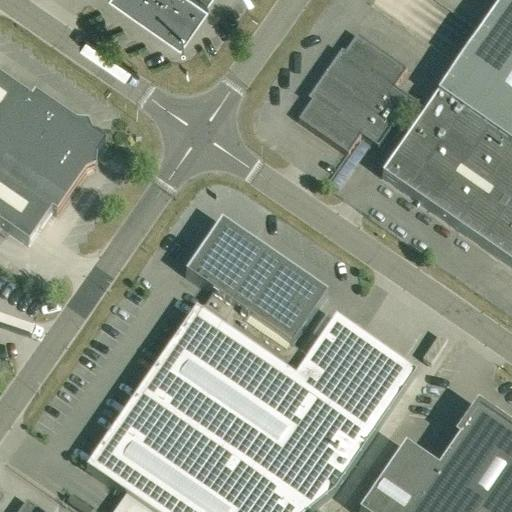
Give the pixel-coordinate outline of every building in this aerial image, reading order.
[(208,0),(118,0),(169,36),(184,15),(194,21),(208,0)] [(511,0),(501,0),(505,2),(427,115),(394,92),(406,73),(357,39),(344,57),(341,55),(307,103),(310,105),(297,124),(347,158),(360,140),(377,152),(406,110),(422,122),(381,180),(511,270),(511,0)] [(31,102),(0,81),(0,228),(28,248),(51,215),(56,218),(90,168),(85,165),(95,160),(96,161),(99,156),(105,147),(92,138),(91,138),(81,137),(84,132),(34,98),(31,102)] [(88,469),(85,473),(141,511),(315,511),(333,498),(416,378),(335,322),(308,362),(291,351),(327,300),(318,301),(273,270),(276,266),(241,241),(238,245),(228,239),(218,240),(211,250),(207,248),(195,265),(199,268),(193,278),(185,279),(212,298),(200,317),(196,314),(180,336),(88,469)] [(404,451),(362,511),(511,511),(511,443),(510,443),(511,440),(511,437),(477,414),(458,441),(459,442),(437,474),(404,451)]
